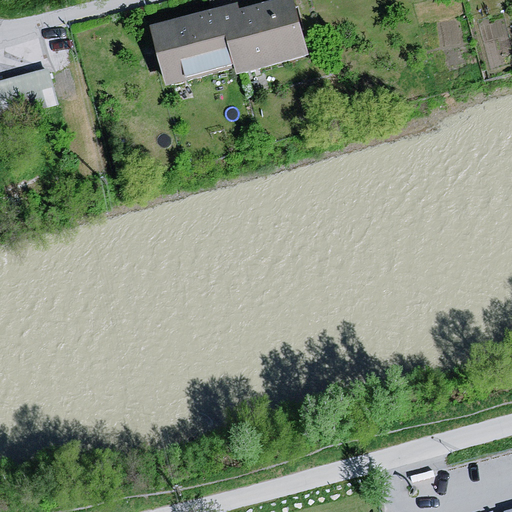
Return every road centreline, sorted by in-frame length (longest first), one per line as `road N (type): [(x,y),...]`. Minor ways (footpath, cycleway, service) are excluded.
road 1 (unclassified): [(176,511),(377,463)]
road 2 (unclassified): [(138,0),(0,36)]
road 3 (residential): [(511,428),(377,463)]
